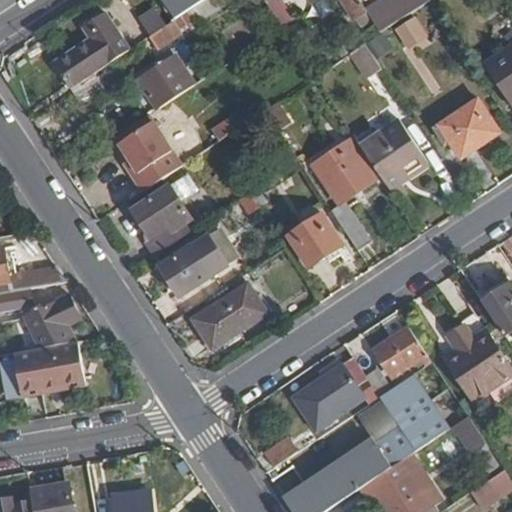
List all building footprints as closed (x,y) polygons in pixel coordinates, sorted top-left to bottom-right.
[(177,18),(164,0),(123,0),(119,3),(128,15),(135,10),(151,36),(177,18)] [(365,12),(357,0),(339,0),(352,20),(365,12)] [(380,34),(429,0),(383,0),(365,12),(380,34)] [(476,0),(475,0),(437,0),(432,4),(441,19),(457,9),(459,12),(476,0)] [(511,17),(511,0),(496,0),(494,2),(508,21),(511,17)] [(155,50),(205,16),(198,5),(177,18),(151,36),(147,38),(155,50)] [(74,87),(132,49),(107,11),(85,25),(94,39),(58,63),(74,87)] [(511,43),(481,64),(511,110),(511,43)] [(380,70),(363,44),(349,54),(367,79),(380,70)] [(161,107),(192,85),(174,57),(142,79),(161,107)] [(459,159),(499,133),(477,98),(436,125),(459,159)] [(219,138),(242,124),(234,113),(211,126),(219,138)] [(427,161),(399,119),(371,137),(367,132),(355,140),(394,198),(405,190),(399,181),(427,161)] [(181,168),(151,125),(117,148),(136,176),(130,180),(140,195),(181,168)] [(370,242),(344,201),(372,182),(346,143),(313,165),(339,205),(330,210),(357,250),(370,242)] [(191,231),(165,190),(130,212),(148,240),(144,243),(153,257),(191,231)] [(341,245),(322,216),(289,239),(308,268),(341,245)] [(176,299),(224,266),(203,237),(189,247),(187,245),(155,268),(176,299)] [(12,281),(5,250),(0,251),(0,286),(12,284),(12,281)] [(68,286),(60,273),(12,281),(12,284),(15,295),(27,293),(68,286)] [(511,286),(511,284),(482,303),(504,337),(511,332),(511,286)] [(260,318),(241,289),(187,325),(205,354),(260,318)] [(0,314),(30,309),(27,293),(15,295),(0,297),(0,314)] [(77,345),(68,328),(82,320),(71,299),(41,313),(26,324),(43,351),(75,345),(77,345)] [(511,375),(473,319),(446,338),(456,352),(443,361),(471,402),(511,375)] [(390,377),(414,360),(422,370),(431,363),(407,327),(372,351),(390,377)] [(83,390),(75,345),(43,351),(11,356),(19,401),(83,390)] [(365,378),(353,360),(308,391),(329,422),(362,401),(367,407),(378,399),(365,378)] [(467,416),(431,363),(422,370),(457,423),(467,416)] [(387,393),(373,372),(365,378),(378,399),(387,393)] [(447,430),(411,377),(387,393),(378,399),(397,427),(353,456),(356,460),(285,507),(287,511),(326,511),(358,491),(404,459),(447,430)] [(485,444),(467,416),(457,423),(452,426),(471,454),(485,444)] [(286,435),(261,451),(272,468),(297,451),(286,435)] [(422,511),(437,502),(426,485),(414,493),(403,478),(413,471),(404,459),(358,491),(367,503),(372,500),(380,511),(422,511)] [(482,510),(511,488),(511,482),(500,467),(468,492),(482,510)] [(73,511),(69,489),(32,496),(33,501),(34,511),(73,511)] [(154,511),(152,497),(116,503),(117,511),(154,511)] [(34,511),(33,501),(0,506),(0,511),(34,511)]
